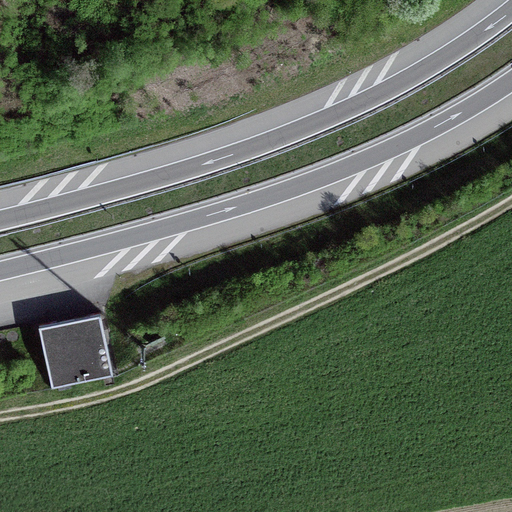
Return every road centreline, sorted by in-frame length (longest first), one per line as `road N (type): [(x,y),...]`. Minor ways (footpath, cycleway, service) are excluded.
road 1 (motorway): [(511,9),(419,72),(332,115),(176,172),(0,219)]
road 2 (track): [(511,204),(402,265),(146,383),(0,417)]
road 3 (motorway): [(0,270),(327,174),(441,123),(511,80)]
